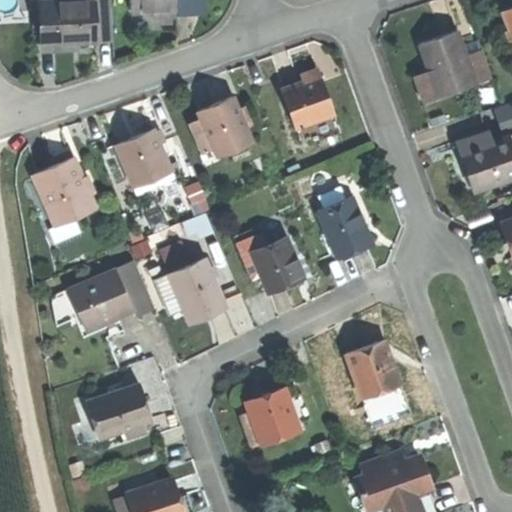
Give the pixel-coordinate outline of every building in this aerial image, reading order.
[(190,0),(130,0),(131,14),(153,13),(153,6),(177,5),(177,10),(190,10),(190,0)] [(95,1),(38,3),(40,47),(55,47),(55,41),(77,40),(78,45),(97,44),(95,1)] [(177,16),(177,10),(177,5),(153,6),(153,13),(153,17),(165,16),(177,16)] [(432,73),(440,98),(478,86),(469,56),(461,31),(438,38),(422,43),(432,73)] [(78,51),(78,45),(77,40),(55,41),(55,47),(55,52),(67,51),(78,51)] [(485,51),(469,56),(478,86),(494,81),(485,51)] [(426,103),(440,98),(432,73),(418,77),(426,103)] [(296,89),(278,97),(295,135),(334,118),(317,80),(296,89)] [(213,110),(198,117),(201,123),(215,156),(218,162),(251,147),(231,102),(213,110)] [(341,132),(334,118),(295,135),(302,150),(341,132)] [(206,160),(215,156),(201,123),(192,127),(206,160)] [(131,142),(114,149),(129,186),(166,170),(156,148),(152,137),(150,134),(131,142)] [(159,134),(152,137),(156,148),(163,145),(159,134)] [(458,142),(463,155),(472,152),(496,143),(494,137),(481,134),(458,142)] [(472,152),(487,191),(511,180),(511,136),(496,143),(472,152)] [(478,194),(487,191),(472,152),(463,155),(471,177),(478,194)] [(35,177),(58,232),(98,215),(92,202),(85,185),(74,160),(53,169),(35,177)] [(173,167),(166,170),(171,182),(178,179),(173,167)] [(171,182),(166,170),(129,186),(134,197),(171,182)] [(92,181),(85,185),(92,202),(99,199),(92,181)] [(317,213),(333,255),(370,240),(361,219),(353,199),(317,213)] [(259,270),(264,282),(280,275),(298,268),(281,227),(247,241),(259,270)] [(250,274),(259,270),(247,241),(245,237),(236,241),(250,274)] [(155,251),(166,278),(186,270),(175,243),(155,251)] [(136,262),(116,270),(133,311),(134,315),(154,307),(136,262)] [(182,314),(185,323),(204,315),(222,308),(202,263),(186,270),(166,278),(182,314)] [(79,315),(85,330),(107,321),(133,311),(116,270),(68,289),(79,315)] [(167,320),(182,314),(166,278),(152,284),(167,320)] [(60,323),(79,315),(68,289),(49,297),(60,323)] [(391,343),(348,358),(362,397),(405,382),(397,359),(391,343)] [(261,422),(267,442),(306,429),(304,423),(295,396),(291,383),(252,396),(261,422)] [(138,387),(88,404),(100,439),(121,432),(142,424),(150,422),(144,405),(138,387)] [(309,391),(295,396),(304,423),(318,418),(309,391)] [(94,441),(100,439),(88,404),(82,406),(94,441)] [(145,432),(142,424),(121,432),(123,439),(145,432)] [(404,446),(371,457),(374,467),(363,471),(371,496),(382,492),(386,503),(388,511),(429,511),(434,510),(425,482),(432,480),(427,465),(423,451),(407,456),(404,446)] [(124,496),(128,511),(178,511),(174,498),(168,481),(124,496)] [(374,507),(386,503),(382,492),(371,496),(374,507)] [(114,511),(128,511),(124,496),(110,501),(114,511)]
